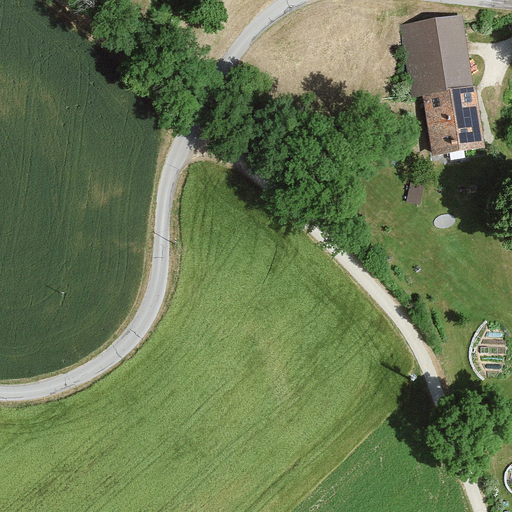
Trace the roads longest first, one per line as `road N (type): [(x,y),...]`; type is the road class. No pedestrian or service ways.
road 1 (unclassified): [(298,0),(280,6),(237,48),(188,128),(162,191),(151,306),(115,351),(75,376),(23,392),(0,390)]
road 2 (track): [(480,511),(425,361),(383,295),(307,216),(188,128)]
